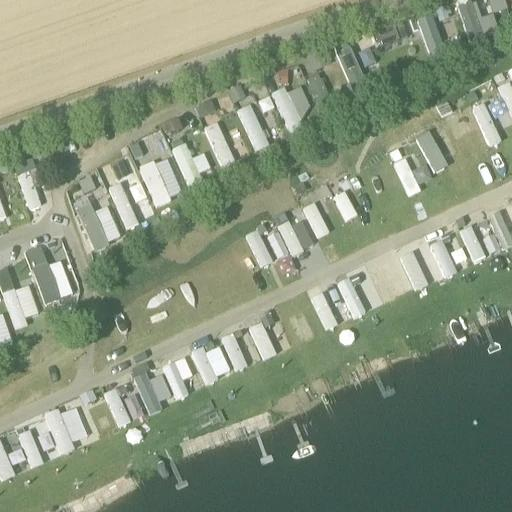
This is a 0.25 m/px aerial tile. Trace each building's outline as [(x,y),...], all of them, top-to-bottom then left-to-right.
[(473,0),(481,20),(491,16),(484,0),(473,0)] [(486,0),(492,16),(506,11),(502,0),(486,0)] [(478,21),(474,4),(458,7),(466,44),(497,38),(493,18),(478,21)] [(437,28),(421,31),(426,58),(442,55),(437,28)] [(345,84),(360,79),(350,49),(335,54),(345,84)] [(318,76),(304,83),(318,112),(331,106),(318,76)] [(511,91),(509,84),(497,90),(511,121),(511,91)] [(301,91),(286,95),(285,91),(273,94),(285,137),(302,133),(297,117),(307,114),(301,91)] [(484,105),(473,110),(490,149),(501,144),(484,105)] [(248,108),(235,114),(255,154),(268,148),(248,108)] [(217,125),(203,131),(220,171),(234,165),(217,125)] [(431,132),(416,138),(432,174),(446,168),(431,132)] [(27,212),(40,209),(29,161),(15,164),(27,212)] [(394,166),(405,191),(417,186),(407,161),(394,166)] [(346,194),(335,198),(347,232),(359,228),(346,194)] [(303,211),(316,242),(328,237),(315,206),(303,211)] [(485,253),(507,252),(505,216),(492,216),(493,239),(485,240),(485,253)] [(291,258),(314,247),(302,221),(279,232),(291,258)] [(473,228),(461,232),(472,265),(484,261),(473,228)] [(445,279),(456,274),(440,242),(429,247),(445,279)] [(71,297),(60,263),(45,268),(39,249),(24,254),(42,307),(71,297)] [(399,259),(414,293),(427,288),(413,254),(399,259)] [(386,307),(397,301),(381,269),(361,279),(372,300),(380,295),(386,307)] [(5,272),(0,273),(0,290),(1,294),(11,291),(5,272)] [(352,321),(364,316),(351,280),(338,285),(352,321)] [(14,333),(26,329),(24,321),(37,316),(26,288),(1,297),(14,333)] [(326,332),(337,327),(321,294),(310,300),(326,332)] [(0,350),(10,348),(3,314),(0,314),(0,350)] [(262,324),(248,329),(262,362),(275,357),(262,324)] [(232,336),(221,342),(236,374),(248,369),(232,336)] [(203,385),(230,377),(221,350),(205,356),(203,350),(193,353),(203,385)] [(163,368),(173,401),(198,394),(189,360),(163,368)] [(134,379),(148,418),(161,413),(158,404),(170,400),(161,378),(148,382),(145,375),(134,379)] [(116,392),(104,398),(118,430),(131,425),(116,392)] [(74,453),(71,444),(86,439),(76,408),(45,418),(58,458),(74,453)] [(30,432),(19,435),(32,470),(43,466),(30,432)] [(0,480),(1,483),(14,478),(0,441),(0,480)] [(9,446),(11,453),(7,454),(12,467),(27,462),(20,442),(9,446)] [(83,474),(100,466),(92,449),(75,458),(83,474)]
